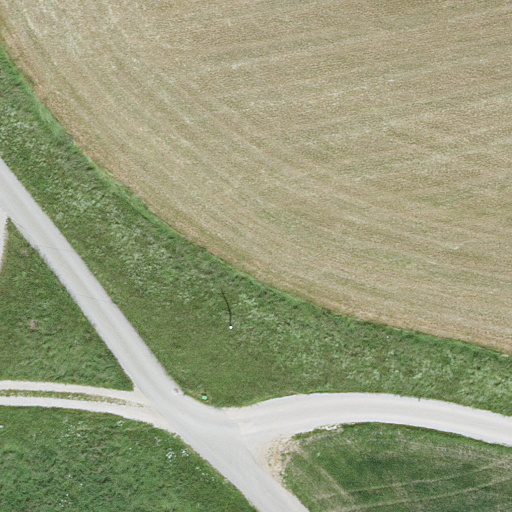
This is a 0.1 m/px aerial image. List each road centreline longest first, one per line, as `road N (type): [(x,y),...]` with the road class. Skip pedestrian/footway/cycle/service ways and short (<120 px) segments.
road 1 (unclassified): [(286,511),(185,417),(0,185)]
road 2 (track): [(511,433),(366,407),(185,417)]
